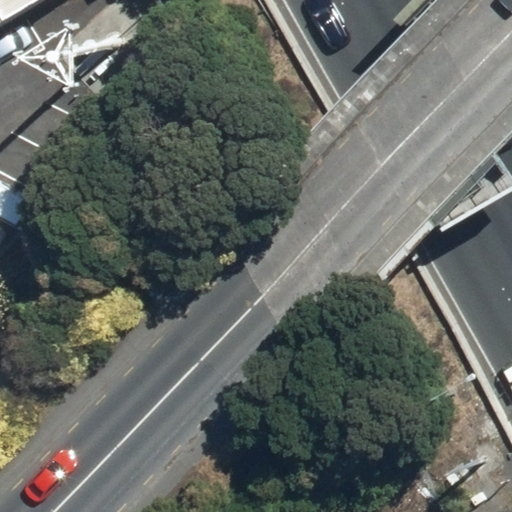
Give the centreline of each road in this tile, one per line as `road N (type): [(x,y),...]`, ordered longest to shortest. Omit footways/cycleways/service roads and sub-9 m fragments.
road 1 (secondary): [(511,37),(60,511)]
road 2 (motorway): [(511,197),(399,0)]
